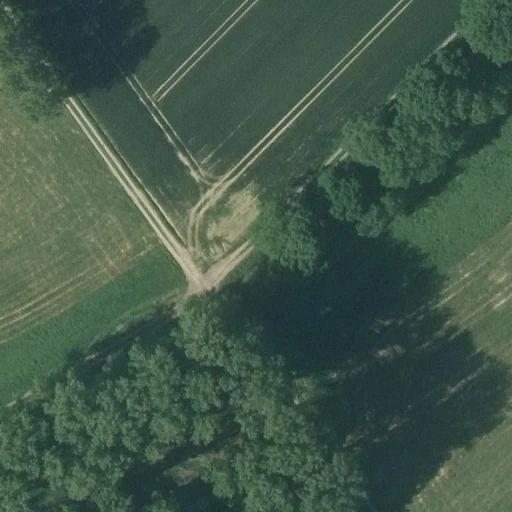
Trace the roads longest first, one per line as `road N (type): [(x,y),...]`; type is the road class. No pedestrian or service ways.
road 1 (track): [(370,511),(0,6)]
road 2 (track): [(511,8),(217,304)]
road 3 (track): [(0,443),(217,304)]
